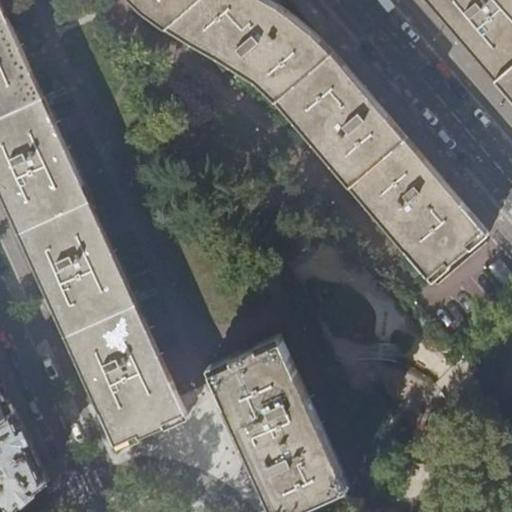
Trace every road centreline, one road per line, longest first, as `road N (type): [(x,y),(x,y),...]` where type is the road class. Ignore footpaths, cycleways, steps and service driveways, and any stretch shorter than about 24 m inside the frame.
road 1 (residential): [(356,0),(511,181)]
road 2 (residential): [(0,296),(96,511)]
